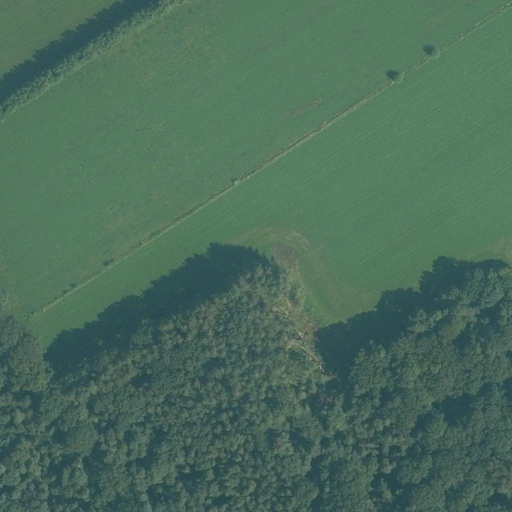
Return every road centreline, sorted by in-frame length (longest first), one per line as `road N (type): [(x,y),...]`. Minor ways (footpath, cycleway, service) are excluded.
road 1 (unclassified): [(136,511),(0,318)]
road 2 (track): [(324,511),(511,406)]
road 3 (track): [(429,452),(349,335)]
